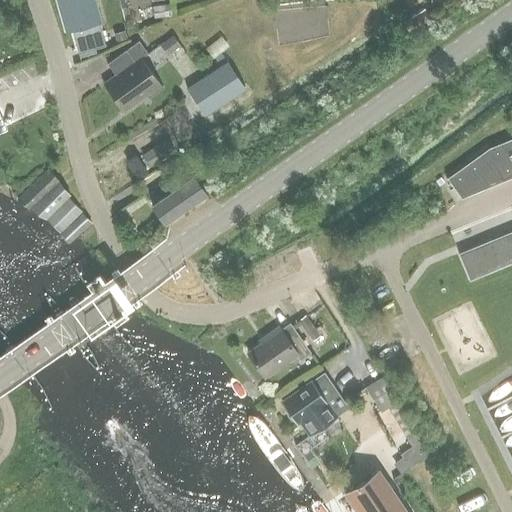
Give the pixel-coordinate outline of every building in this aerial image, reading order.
[(56,0),(65,33),(71,31),(78,54),(105,46),(99,23),(100,23),(93,0),(56,0)] [(169,13),(168,2),(154,4),(155,14),(169,13)] [(429,19),(424,10),(403,23),(409,31),(429,19)] [(126,38),(124,32),(113,35),(115,41),(126,38)] [(172,35),(162,42),(167,48),(176,42),(172,35)] [(115,75),(103,84),(122,110),(145,94),(147,98),(162,87),(141,58),(147,53),(138,40),(106,63),(115,75)] [(227,61),(186,88),(204,114),(211,110),(235,94),(245,88),(227,61)] [(511,137),(488,147),(446,178),(461,198),(462,198),(461,197),(498,172),(502,181),(511,177),(511,137)] [(166,140),(141,154),(148,165),(172,151),(166,140)] [(137,178),(146,172),(135,156),(126,162),(137,178)] [(205,181),(207,180),(216,174),(209,164),(198,171),(205,181)] [(47,168),(16,198),(29,207),(57,180),(51,172),(47,168)] [(164,223),(205,195),(193,177),(152,206),(164,223)] [(46,219),(68,197),(70,195),(57,180),(29,207),(46,219)] [(81,211),(68,197),(46,219),(52,226),(59,232),(81,211)] [(76,236),(91,222),(82,213),(60,233),(69,243),(76,236)] [(459,252),(457,253),(469,280),(470,279),(468,274),(511,256),(511,231),(459,253),(459,252)] [(298,321),(310,338),(317,333),(304,316),(298,321)] [(369,343),(388,334),(383,324),(364,333),(369,343)] [(286,340),(278,327),(266,335),(268,338),(247,353),(264,376),(295,354),(299,360),(310,352),(296,333),(286,340)] [(384,372),(402,362),(397,352),(379,361),(384,372)] [(341,404),(322,375),(312,382),(311,382),(282,402),(296,423),(299,420),(311,437),(330,423),(329,422),(338,416),(333,409),(341,404)] [(386,406),(396,399),(384,377),(373,384),(386,406)] [(401,473),(429,454),(431,452),(422,439),(401,454),(403,457),(394,463),(401,473)] [(401,511),(375,472),(342,494),(353,511),(401,511)]
